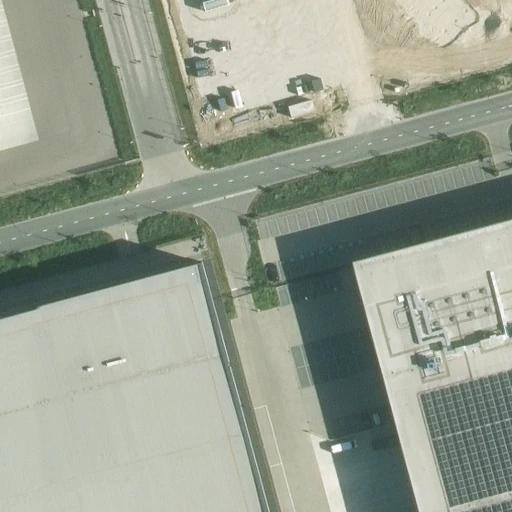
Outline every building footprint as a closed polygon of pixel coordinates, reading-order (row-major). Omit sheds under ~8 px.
[(410,0),(406,4),(422,21),(445,0),(410,0)] [(450,0),(445,0),(422,21),(440,40),(465,15),(450,0)] [(215,100),(219,112),(228,109),(224,97),(215,100)] [(358,261),(353,262),(354,263),(420,511),(511,511),(511,225),(359,266),(358,262),(358,261)] [(266,511),(199,263),(0,316),(0,511),(266,511)]
